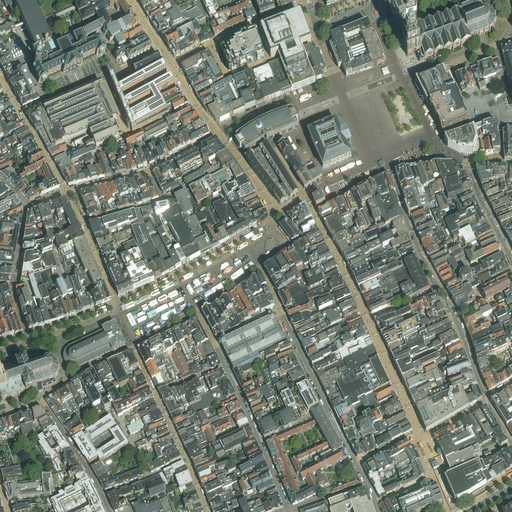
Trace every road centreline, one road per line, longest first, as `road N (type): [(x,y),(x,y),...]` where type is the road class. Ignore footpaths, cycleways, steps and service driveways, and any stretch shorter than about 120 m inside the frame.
road 1 (residential): [(392,175),(485,400),(511,444)]
road 2 (residential): [(279,309),(356,466)]
road 3 (residential): [(118,310),(271,226)]
road 4 (residential): [(288,511),(225,366)]
road 5 (residential): [(271,226),(256,185),(195,104)]
road 6 (residential): [(103,76),(128,136),(195,104)]
road 7 (residential): [(66,192),(118,310)]
road 8 (residential): [(209,46),(226,79),(268,61),(255,25)]
